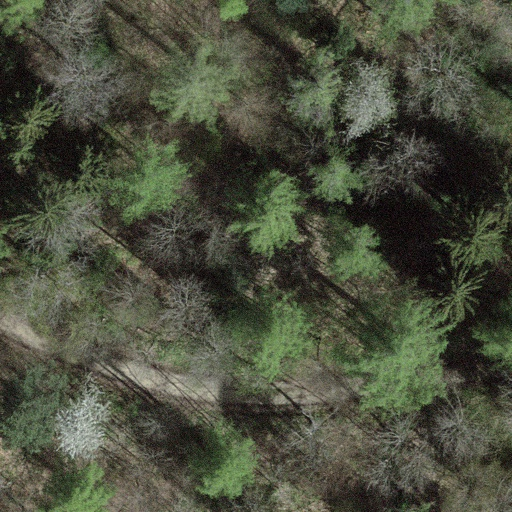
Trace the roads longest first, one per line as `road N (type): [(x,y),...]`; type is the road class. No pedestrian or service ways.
road 1 (track): [(0,325),(130,371),(278,404),(511,369)]
road 2 (track): [(0,276),(67,259),(168,195),(290,59),(331,0)]
